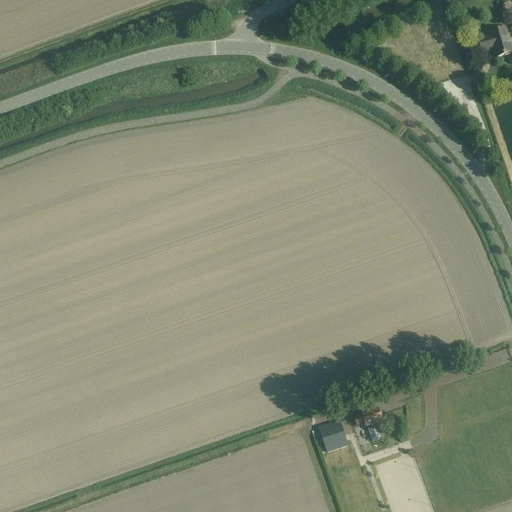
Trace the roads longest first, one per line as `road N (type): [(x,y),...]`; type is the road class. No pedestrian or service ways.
road 1 (secondary): [(511,236),(463,156),(394,95),(331,64),(245,48)]
road 2 (secondary): [(0,109),(164,55),(245,48)]
